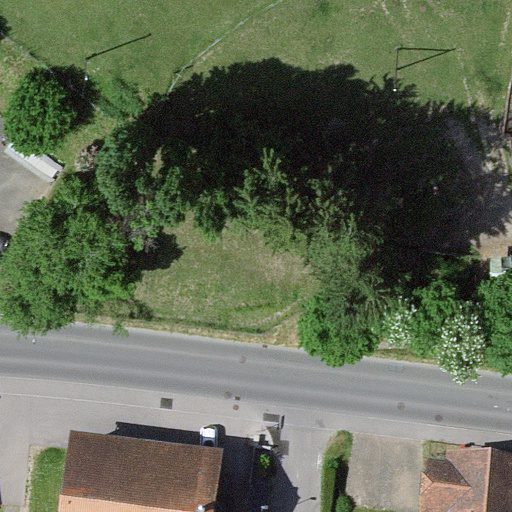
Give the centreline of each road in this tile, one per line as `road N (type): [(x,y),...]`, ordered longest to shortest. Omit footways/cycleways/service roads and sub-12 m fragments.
road 1 (secondary): [(300,379),(0,345)]
road 2 (secondary): [(511,407),(300,379)]
road 3 (residential): [(300,379),(294,511)]
